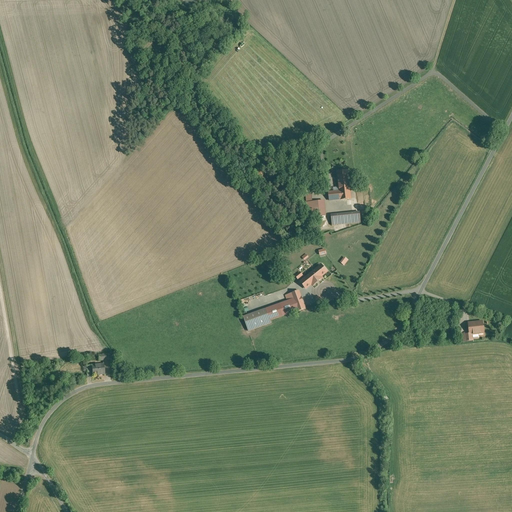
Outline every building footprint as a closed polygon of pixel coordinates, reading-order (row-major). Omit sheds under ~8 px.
[(262,169),(257,171),(260,179),(265,177),(262,169)] [(338,172),(339,187),(349,186),(348,171),(338,172)] [(339,187),(338,188),(339,191),(328,192),(329,201),(351,199),(349,186),(339,187)] [(324,201),(307,203),(308,218),(326,216),(324,201)] [(360,213),(331,216),(332,226),(359,223),(359,221),(361,221),(360,213)] [(341,263),(345,266),(349,260),(345,257),(341,263)] [(321,265),(300,281),(305,288),(311,284),(313,286),(323,278),(322,276),(327,272),(321,265)] [(288,301),(266,309),(270,320),(306,307),(300,291),(286,296),(288,301)] [(270,320),(266,309),(243,317),(249,331),(271,323),(270,320)] [(482,322),(468,323),(469,334),(472,334),(483,333),(482,322)] [(92,366),(93,376),(105,375),(104,365),(92,366)]
